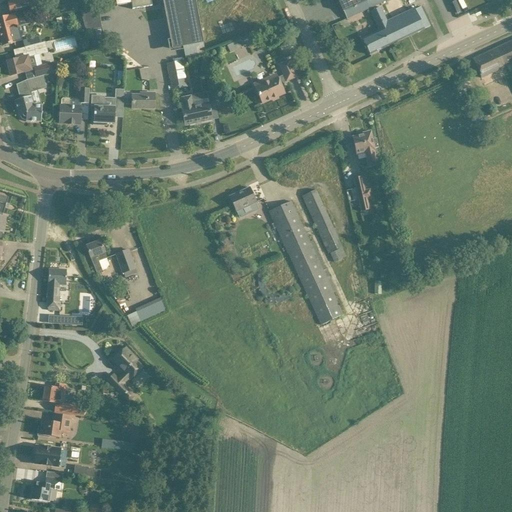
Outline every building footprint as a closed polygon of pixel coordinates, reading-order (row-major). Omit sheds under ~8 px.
[(39,6),(37,0),(16,0),(20,11),(39,6)] [(115,0),(116,7),(131,4),(132,10),(152,6),(150,0),(115,0)] [(194,0),(162,0),(172,49),(203,43),(194,0)] [(336,0),(342,12),(365,2),(369,9),(388,0),(336,0)] [(386,21),(379,8),(370,12),(376,24),(378,23),(382,30),(362,39),(370,55),(424,30),(424,29),(430,26),(421,7),(414,10),(413,8),(386,21)] [(0,17),(0,32),(12,29),(19,27),(16,14),(8,16),(0,17)] [(12,29),(0,32),(0,34),(3,46),(13,44),(22,41),(19,27),(18,27),(12,29)] [(89,32),(91,41),(103,38),(101,29),(89,32)] [(248,45),(245,38),(238,41),(241,48),(248,45)] [(511,41),(473,59),(477,69),(481,78),(511,63),(511,41)] [(6,70),(9,69),(11,76),(21,74),(22,73),(31,71),(30,67),(36,65),(34,56),(48,52),(45,42),(23,48),(14,51),(16,60),(7,62),(5,63),(6,70)] [(255,88),(258,95),(262,104),(285,94),(280,84),(285,81),(286,82),(297,77),(289,60),(278,65),(283,76),(278,78),(255,88)] [(182,61),(166,64),(171,89),(187,86),(182,61)] [(34,68),(37,78),(43,76),(56,73),(53,63),(34,68)] [(43,76),(37,78),(26,81),(31,97),(14,101),(18,116),(20,116),(20,117),(21,118),(21,119),(22,119),(23,120),(24,120),(25,120),(26,121),(26,122),(41,123),(42,115),(42,113),(42,105),(33,105),(31,96),(29,90),(45,85),(43,76)] [(79,103),(88,103),(89,90),(80,89),(79,103)] [(115,105),(123,106),(124,90),(115,90),(115,105)] [(132,95),(132,99),(132,109),(154,109),(154,94),(140,93),(140,95),(132,95)] [(104,107),(104,98),(104,96),(91,96),(91,107),(94,107),(93,126),(102,126),(102,124),(114,124),(115,117),(116,117),(117,108),(104,107)] [(193,107),(191,96),(181,98),(183,109),(181,109),(185,127),(212,121),(210,111),(209,103),(193,107)] [(59,118),(59,124),(68,124),(68,125),(74,125),(80,125),(81,107),(70,106),(70,101),(69,99),(63,99),(61,100),(61,106),(60,106),(60,112),(58,113),(58,116),(59,118)] [(478,114),(485,116),(490,112),(489,106),(483,103),(477,107),(478,114)] [(363,135),(352,138),(355,147),(356,152),(363,150),(364,154),(368,167),(377,165),(374,151),(375,151),(374,149),(378,148),(376,139),(372,140),(371,132),(366,133),(367,134),(363,135)] [(369,189),(365,191),(362,177),(353,179),(359,201),(361,212),(369,210),(367,199),(372,198),(369,189)] [(250,188),(229,197),(234,206),(236,212),(237,212),(240,218),(258,210),(255,203),(256,203),(254,197),(250,188)] [(303,196),(307,205),(329,253),(342,247),(316,190),(303,196)] [(8,204),(7,204),(8,199),(0,195),(0,238),(1,232),(4,233),(6,217),(2,217),(2,213),(4,213),(5,208),(6,209),(8,204)] [(63,205),(71,208),(73,202),(65,199),(63,205)] [(291,201),(269,211),(274,221),(323,325),(344,315),(334,293),(328,279),(330,278),(326,269),(313,241),(310,242),(295,210),(291,201)] [(109,265),(107,259),(101,241),(86,246),(97,275),(103,272),(102,271),(106,269),(109,265)] [(330,253),(334,263),(342,260),(342,259),(346,257),(342,249),(338,250),(330,253)] [(116,255),(119,264),(123,273),(125,278),(136,274),(135,269),(128,250),(116,255)] [(49,270),(49,278),(48,300),(48,308),(48,311),(60,311),(61,303),(58,303),(59,285),(65,286),(66,281),(66,270),(49,270)] [(162,301),(152,305),(156,316),(167,311),(162,301)] [(59,317),(59,324),(71,325),(71,317),(59,317)] [(126,347),(112,360),(117,366),(116,367),(123,374),(117,380),(120,383),(115,388),(122,396),(125,394),(125,395),(127,393),(126,392),(128,390),(123,385),(128,380),(129,381),(133,377),(135,378),(142,372),(140,370),(143,367),(137,361),(138,360),(126,347)] [(54,413),(84,417),(86,407),(63,404),(66,386),(56,384),(55,388),(45,387),(43,402),(56,404),(54,413)] [(39,427),(38,436),(49,438),(49,436),(60,438),(61,432),(61,431),(63,432),(64,429),(70,430),(72,417),(63,416),(53,414),(52,423),(42,421),(41,427),(39,427)] [(118,442),(117,451),(144,454),(146,446),(118,442)] [(35,456),(34,464),(60,467),(61,461),(65,461),(67,451),(60,450),(60,449),(51,448),(50,447),(44,446),(43,447),(36,446),(36,448),(35,449),(34,455),(35,456)] [(89,469),(89,468),(75,466),(74,475),(99,478),(100,471),(89,469)] [(31,500),(41,502),(49,503),(51,489),(61,491),(62,480),(46,478),(45,484),(34,482),(31,500)] [(130,492),(131,484),(124,483),(123,491),(130,492)]
